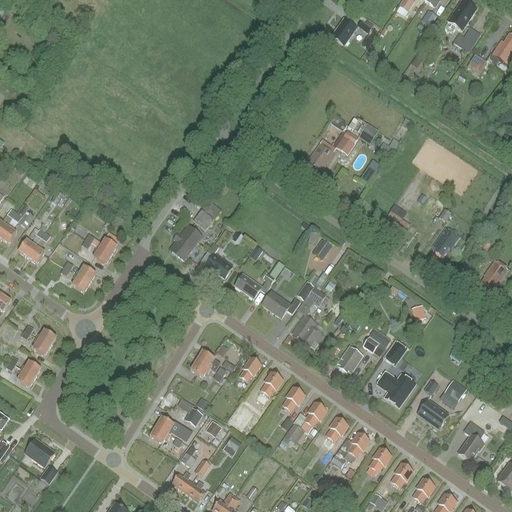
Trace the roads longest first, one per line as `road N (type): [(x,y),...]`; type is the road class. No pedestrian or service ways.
road 1 (residential): [(511,347),(218,141)]
road 2 (residential): [(502,511),(208,310)]
road 3 (residential): [(111,464),(208,310)]
road 4 (residential): [(111,464),(40,414),(90,334)]
road 5 (residential): [(218,141),(315,0)]
road 6 (residential): [(138,257),(218,141)]
